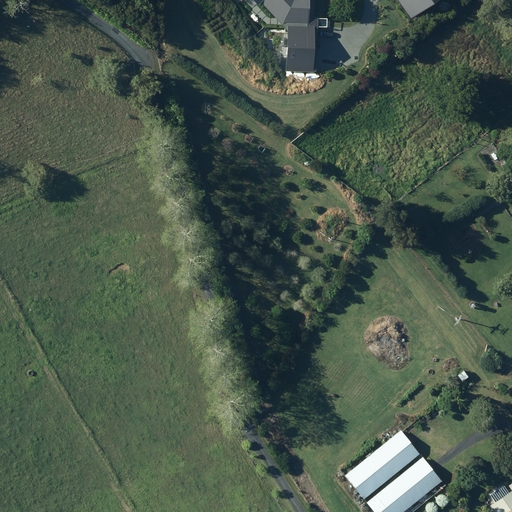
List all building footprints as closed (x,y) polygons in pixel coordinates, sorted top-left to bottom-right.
[(252,0),(257,6),(262,1),(287,31),(285,58),(312,59),(313,0),(252,0)] [(432,303),(426,308),(430,313),(436,309),(432,303)] [(454,346),(461,341),(452,329),(445,334),(454,346)] [(465,369),(459,373),(463,380),(470,376),(465,369)] [(402,429),(345,473),(364,497),(420,452),(402,429)] [(423,455),(367,500),(376,511),(401,511),(442,479),(423,455)] [(511,488),(490,504),(495,511),(511,511),(511,482),(509,484),(511,487),(511,488)]
